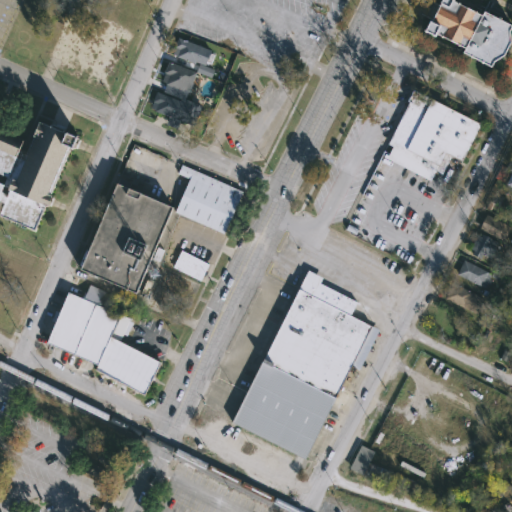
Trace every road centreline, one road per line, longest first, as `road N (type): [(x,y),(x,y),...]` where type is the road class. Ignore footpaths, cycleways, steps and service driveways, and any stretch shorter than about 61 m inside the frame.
road 1 (residential): [(130,511),(372,0)]
road 2 (residential): [(511,112),(302,511)]
road 3 (residential): [(176,0),(0,397)]
road 4 (residential): [(0,64),(280,194)]
road 5 (residential): [(511,115),(353,37)]
road 6 (residential): [(401,328),(511,379)]
